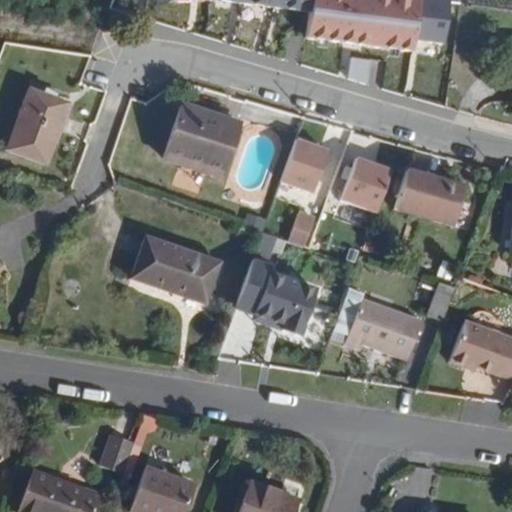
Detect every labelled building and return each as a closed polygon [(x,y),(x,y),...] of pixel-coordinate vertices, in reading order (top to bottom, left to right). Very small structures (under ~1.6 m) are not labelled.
[(212,0),(212,2),(217,2),(307,12),(308,0),(212,0)] [(414,0),(308,0),(307,12),(303,39),(407,53),(408,42),(414,0)] [(444,4),(418,0),(414,0),(408,42),(439,46),(444,4)] [(378,61),(352,57),(349,79),(374,87),(378,61)] [(48,166),(68,108),(28,93),(8,152),(48,166)] [(220,178),(237,127),(182,107),(164,158),(220,178)] [(311,193),(326,153),(294,141),(281,182),(311,193)] [(376,213),(389,171),(356,159),(340,201),(376,213)] [(452,227),(461,188),(404,172),(394,211),(452,227)] [(314,220),(300,215),(290,242),(304,247),(314,220)] [(203,302),(216,263),(142,238),(128,279),(166,292),(168,290),(203,302)] [(274,265),(255,258),(236,307),(252,316),(253,320),(281,331),(282,328),(301,337),(317,288),(271,271),(274,265)] [(442,264),(439,274),(450,278),(453,268),(442,264)] [(453,290),(438,284),(425,317),(441,324),(453,290)] [(347,290),(329,340),(344,345),(360,299),(361,296),(347,290)] [(420,321),(360,299),(344,345),(343,346),(360,352),(362,347),(405,362),(420,321)] [(511,342),(461,324),(447,363),(472,374),(475,370),(511,383),(511,342)] [(58,414),(46,412),(43,426),(57,428),(58,414)] [(116,482),(127,452),(106,444),(94,474),(116,482)] [(176,511),(185,488),(141,472),(126,511),(176,511)] [(86,511),(92,497),(27,474),(13,511),(86,511)] [(286,511),(290,503),(243,486),(233,511),(286,511)]
